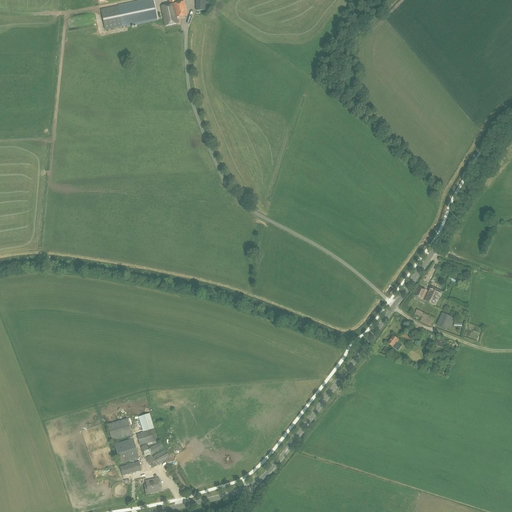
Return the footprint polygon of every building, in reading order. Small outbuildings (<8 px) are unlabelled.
[(105,29),(157,18),(153,0),(146,0),(101,10),(105,29)] [(208,0),(195,0),(196,11),(209,10),(208,0)] [(184,1),(161,6),(165,26),(177,23),(176,17),(187,15),(184,1)] [(429,291),(427,294),(431,296),(432,293),(439,297),(440,297),(443,292),(430,286),(428,291),(429,291)] [(419,287),(414,296),(423,300),(427,291),(419,287)] [(435,305),(439,297),(432,293),(431,296),(427,294),(424,300),(435,305)] [(431,324),(435,317),(418,310),(414,315),(421,319),(421,320),(431,324)] [(454,318),(442,312),(436,326),(448,332),(454,318)] [(407,342),(407,341),(411,344),(413,340),(410,338),(404,333),(401,337),(407,342)] [(399,344),(397,343),(399,340),(392,336),(387,343),(395,349),(399,344)] [(435,345),(442,347),(445,348),(447,342),(438,338),(435,345)] [(150,412),(142,414),(146,429),(154,427),(150,412)] [(139,458),(127,419),(108,425),(119,464),(139,458)] [(158,442),(157,441),(154,429),(137,435),(140,446),(147,444),(148,446),(158,442)] [(160,442),(148,449),(152,456),(164,448),(160,442)] [(148,449),(142,452),(148,465),(149,464),(154,461),(152,456),(148,449)] [(170,458),(166,450),(153,456),(158,465),(170,458)] [(120,467),(122,476),(141,470),(139,462),(120,467)] [(262,479),(266,483),(273,476),(269,472),(262,479)] [(145,481),(146,485),(144,486),(146,495),(159,492),(158,488),(161,487),(159,478),(145,481)]
